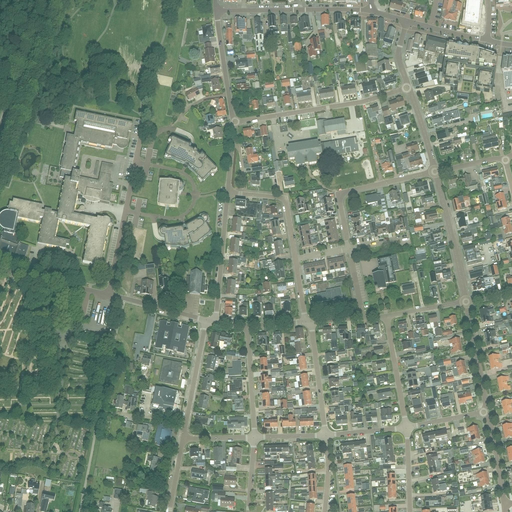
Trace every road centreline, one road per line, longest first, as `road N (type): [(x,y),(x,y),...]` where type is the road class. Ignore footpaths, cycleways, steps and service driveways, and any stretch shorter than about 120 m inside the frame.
road 1 (residential): [(233,122),(408,87)]
road 2 (residential): [(348,249),(338,193),(434,171)]
road 3 (residential): [(215,10),(370,10)]
road 4 (secondary): [(0,130),(47,0)]
road 5 (residential): [(466,302),(434,171)]
road 6 (residential): [(108,294),(135,162)]
road 7 (residential): [(215,322),(227,192)]
